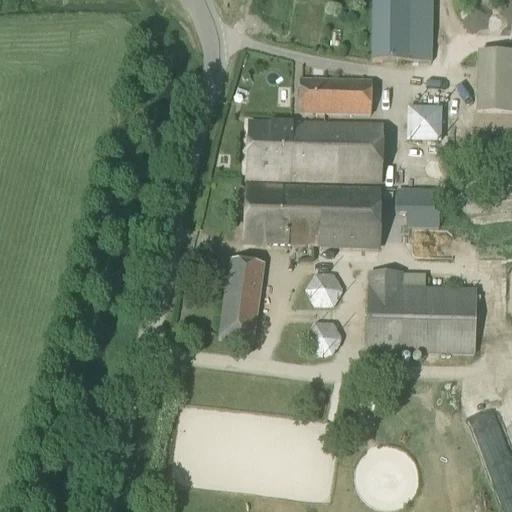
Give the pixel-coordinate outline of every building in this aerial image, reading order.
[(431,65),(432,0),(372,0),(371,64),(431,65)] [(511,55),(477,54),(476,114),(511,115),(511,104),(511,55)] [(370,117),(371,83),(301,81),(300,116),(370,117)] [(447,111),(408,110),(408,150),(446,151),(447,111)] [(385,186),(389,128),(249,124),(246,182),(385,186)] [(243,246),(314,248),(380,250),(384,191),(246,187),(243,246)] [(441,230),(442,191),(398,190),(397,229),(441,230)] [(253,347),(264,267),(229,263),(218,342),(253,347)] [(339,308),(341,276),(311,274),(310,307),(339,308)] [(473,357),(475,292),(401,290),(401,276),(369,275),(368,289),(366,354),(473,357)] [(308,327),(311,341),(318,339),(323,358),(342,354),(334,321),(308,327)]
